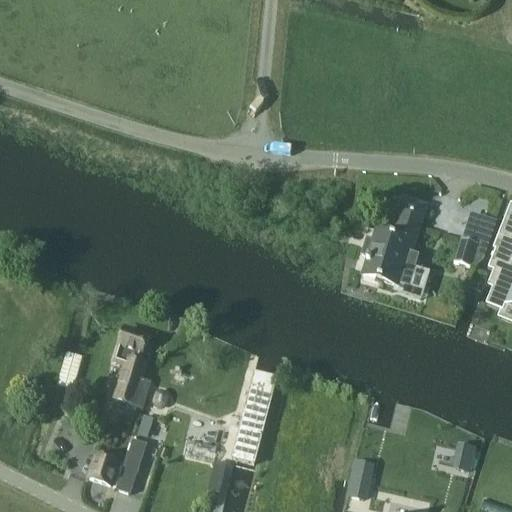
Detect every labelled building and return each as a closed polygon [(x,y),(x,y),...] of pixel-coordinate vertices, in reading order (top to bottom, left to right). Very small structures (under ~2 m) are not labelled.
[(370,255),(363,277),(398,288),(399,283),(410,287),(415,269),(409,267),(424,219),(427,209),(405,202),(402,212),(394,238),(376,233),(374,241),(369,239),(365,254),(370,255)] [(511,206),(498,237),(511,242),(511,206)] [(486,249),(460,241),(453,264),(473,270),(482,262),(486,249)] [(492,290),(486,306),(500,312),(503,306),(511,309),(511,263),(506,261),(507,257),(496,252),(488,271),(493,273),(487,288),(492,290)] [(147,338),(125,331),(114,363),(125,367),(115,399),(141,408),(150,383),(144,381),(148,368),(138,364),(147,338)] [(68,352),(65,372),(80,374),(83,354),(68,352)] [(257,380),(234,468),(253,473),(276,386),(257,380)] [(373,425),(372,434),(408,440),(410,432),(373,425)] [(404,464),(409,444),(370,433),(365,453),(404,464)] [(145,445),(133,442),(118,491),(129,495),(145,445)] [(460,447),(455,471),(469,474),(474,451),(460,447)] [(420,457),(411,488),(431,493),(440,463),(420,457)] [(97,458),(89,481),(111,488),(118,465),(97,458)] [(219,494),(225,466),(216,464),(210,492),(219,494)] [(355,464),(347,499),(363,503),(371,467),(355,464)] [(481,511),(511,511),(511,508),(487,499),(481,511)]
